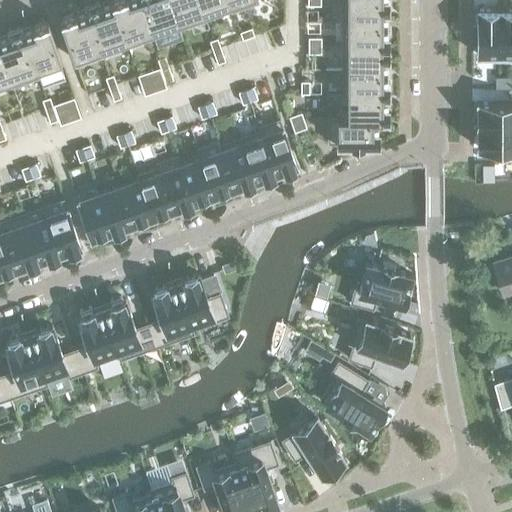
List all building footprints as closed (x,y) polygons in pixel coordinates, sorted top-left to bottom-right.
[(127,41),(112,0),(108,0),(100,3),(98,0),(96,0),(83,5),(85,8),(86,8),(101,50),(127,41)] [(141,0),(112,0),(127,41),(153,31),(141,0)] [(170,0),(141,0),(153,31),(179,22),(170,0)] [(205,13),(200,0),(170,0),(179,22),(205,13)] [(229,0),(200,0),(205,13),(230,4),(231,4),(229,0)] [(256,0),(229,0),(231,4),(230,4),(231,9),(256,0)] [(389,7),(388,0),(341,0),(342,19),(386,19),(386,7),(389,7)] [(86,8),(85,8),(75,12),(75,11),(60,17),(75,59),(101,50),(86,8)] [(476,24),(473,24),(473,37),(476,37),(476,53),(499,53),(499,8),(476,8),(476,24)] [(511,8),(499,8),(499,53),(511,53),(511,8)] [(62,61),(47,19),(32,24),(32,25),(22,28),(37,70),(62,61)] [(386,31),(386,19),(342,19),(342,43),(387,43),(387,31),(386,31)] [(22,28),(21,24),(6,30),(8,33),(0,36),(0,49),(11,79),(9,80),(11,84),(39,75),(37,70),(22,28)] [(240,30),(242,37),(254,33),(251,26),(240,30)] [(217,34),(209,37),(213,48),(221,45),(217,34)] [(321,43),(321,35),(308,35),(308,43),(321,43)] [(387,55),(387,43),(342,43),(342,67),(386,68),(386,55),(387,55)] [(221,45),(213,48),(218,60),(225,57),(221,45)] [(0,49),(0,83),(9,80),(11,79),(0,49)] [(165,53),(157,56),(162,67),(169,64),(165,53)] [(169,64),(162,67),(166,78),(173,75),(169,64)] [(386,79),(386,68),(342,67),(342,90),(337,90),(337,91),(389,91),(389,79),(386,79)] [(113,72),(106,74),(110,86),(117,83),(113,72)] [(503,75),(495,75),(495,87),(503,87),(503,75)] [(511,75),(503,75),(503,87),(511,87),(511,75)] [(309,91),(309,79),(300,79),(301,92),(309,91)] [(117,83),(110,86),(114,97),(121,94),(117,83)] [(253,84),(245,87),(250,99),(257,97),(253,84)] [(250,99),(245,87),(238,90),(242,102),(250,99)] [(389,92),(389,91),(337,91),(337,114),(327,115),(327,116),(387,115),(387,103),(386,103),(386,92),(389,92)] [(49,95),(42,98),(46,109),(53,107),(49,95)] [(212,99),(205,101),(209,113),(217,111),(212,99)] [(511,100),(477,101),(477,124),(511,123),(511,100)] [(205,101),(197,104),(202,116),(209,113),(205,101)] [(57,118),(53,107),(46,109),(50,121),(57,118)] [(301,110),(289,115),(291,122),(304,118),(301,110)] [(171,113),(164,116),(168,128),(176,126),(171,113)] [(377,140),(377,116),(387,116),(387,115),(327,116),(327,140),(350,140),(350,141),(350,143),(363,143),(363,141),(363,140),(377,140)] [(168,128),(164,116),(156,119),(161,131),(168,128)] [(257,124),(259,128),(260,128),(275,172),(284,169),(285,169),(295,165),(297,164),(279,116),(257,124)] [(306,125),(304,118),(291,122),(294,130),(306,125)] [(511,123),(477,124),(477,146),(511,146),(511,123)] [(131,128),(123,130),(127,143),(135,140),(131,128)] [(260,128),(259,128),(239,135),(255,179),(264,176),(275,173),(274,172),(275,172),(260,128)] [(127,143),(123,130),(115,133),(120,145),(127,143)] [(255,179),(239,135),(220,142),(219,143),(235,186),(244,183),(244,184),(254,180),(255,179)] [(219,143),(220,142),(218,138),(196,145),(199,155),(200,154),(214,194),(235,186),(219,143)] [(90,142),(82,145),(86,157),(94,155),(90,142)] [(86,157),(82,145),(75,147),(79,160),(86,157)] [(180,161),(181,161),(178,152),(155,160),(157,164),(158,164),(173,208),(183,205),(193,201),(194,201),(180,161)] [(200,154),(199,155),(181,161),(180,161),(194,201),(214,194),(200,154)] [(36,161),(28,164),(33,176),(40,173),(36,161)] [(494,162),(482,162),(482,178),(494,178),(494,162)] [(33,176),(28,164),(21,166),(25,179),(33,176)] [(158,164),(157,164),(137,172),(138,176),(139,176),(154,217),(167,213),(166,211),(167,210),(173,208),(158,164)] [(139,176),(138,176),(119,183),(133,222),(140,220),(141,222),(154,217),(139,176)] [(133,222),(119,183),(98,190),(112,230),(113,229),(113,230),(124,226),(124,225),(133,222)] [(112,230),(98,190),(77,198),(91,237),(112,230)] [(64,196),(42,204),(60,252),(69,249),(79,246),(79,245),(81,245),(64,196)] [(60,252),(42,204),(22,211),(39,259),(48,256),(59,253),(59,252),(60,252)] [(39,259),(22,211),(2,218),(19,266),(28,263),(28,264),(38,260),(39,259)] [(0,273),(19,266),(2,218),(0,218),(0,273)] [(366,232),(364,241),(375,244),(373,231),(366,232)] [(511,254),(494,260),(504,291),(511,288),(511,254)] [(231,260),(221,263),(224,271),(240,265),(231,260)] [(354,284),(350,300),(373,306),(377,292),(403,299),(407,287),(406,287),(410,272),(394,268),(395,264),(383,261),(382,264),(366,260),(362,275),(361,275),(358,286),(354,284)] [(228,313),(220,290),(206,295),(198,272),(197,272),(196,272),(183,277),(175,280),(191,327),(192,326),(228,313)] [(191,327),(175,280),(166,283),(153,287),(153,288),(151,288),(161,316),(148,320),(156,344),(193,331),(192,326),(191,327)] [(156,344),(148,320),(135,325),(125,297),(123,298),(122,295),(110,299),(111,302),(110,302),(110,303),(102,306),(118,352),(117,353),(119,357),(120,357),(156,344)] [(118,352),(102,306),(93,309),(92,309),(91,306),(79,310),(80,313),(80,314),(78,314),(88,342),(75,346),(83,370),(97,365),(96,360),(117,353),(118,352)] [(352,342),(347,356),(371,364),(376,351),(400,359),(402,354),(407,356),(412,340),(408,338),(410,333),(397,328),(381,322),(381,323),(357,314),(348,341),(352,342)] [(37,329),(28,332),(45,378),(46,378),(67,370),(68,375),(83,370),(75,346),(62,351),(52,323),(50,324),(37,328),(37,329)] [(45,378),(28,332),(20,335),(20,334),(6,339),(5,340),(14,367),(1,372),(10,395),(47,382),(46,379),(46,378),(45,378)] [(311,337),(304,349),(319,358),(321,354),(330,359),(334,352),(311,337)] [(344,412),(342,415),(353,422),(355,419),(369,427),(370,426),(373,426),(378,418),(376,415),(377,414),(384,404),(361,389),(368,377),(337,358),(329,372),(333,374),(319,397),(344,412)] [(0,398),(10,395),(1,372),(0,372),(0,398)] [(511,374),(493,381),(500,406),(511,401),(511,374)] [(320,472),(325,469),(328,473),(342,464),(339,460),(344,457),(337,446),(337,445),(328,431),(317,414),(281,437),(294,458),(306,450),(320,472)] [(232,451),(235,459),(252,507),(263,504),(276,500),(264,466),(278,461),(270,437),(232,451)] [(235,459),(213,467),(210,458),(195,463),(203,487),(217,482),(227,511),(239,511),(242,511),(241,511),(242,511),(252,507),(235,459)] [(149,486),(151,491),(151,490),(158,511),(185,511),(180,497),(194,492),(186,469),(171,474),(172,478),(149,486)] [(158,511),(151,490),(151,491),(129,498),(126,489),(111,494),(117,511),(158,511)]
